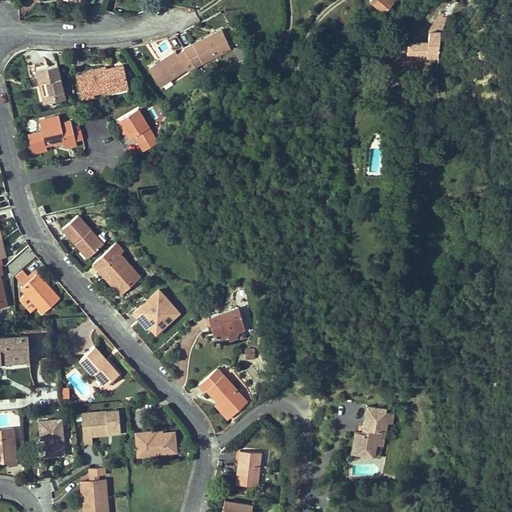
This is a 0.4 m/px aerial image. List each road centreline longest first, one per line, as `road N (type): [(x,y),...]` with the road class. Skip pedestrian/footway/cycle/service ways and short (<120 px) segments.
road 1 (residential): [(189,511),(204,455),(195,418),(53,259),(13,175)]
road 2 (residential): [(0,37),(129,33),(196,14)]
road 3 (residential): [(13,175),(105,153),(94,120)]
